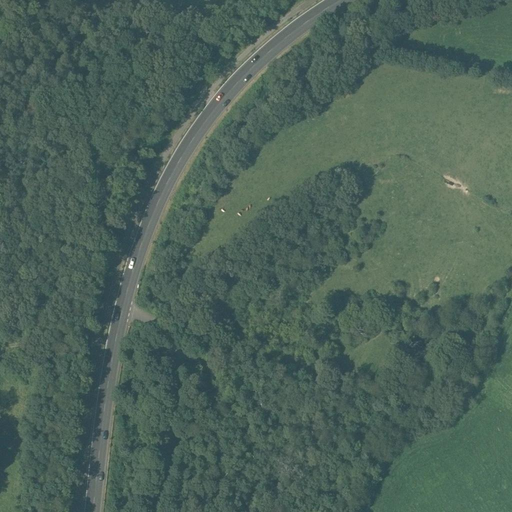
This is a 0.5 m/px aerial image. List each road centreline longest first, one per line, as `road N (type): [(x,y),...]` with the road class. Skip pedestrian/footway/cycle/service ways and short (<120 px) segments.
road 1 (primary): [(338,0),(253,61),(219,101),(171,173),(123,312)]
road 2 (residential): [(123,312),(158,328),(173,355),(214,366),(222,511)]
road 3 (primary): [(123,312),(92,511)]
road 4 (track): [(154,511),(173,426),(173,355)]
